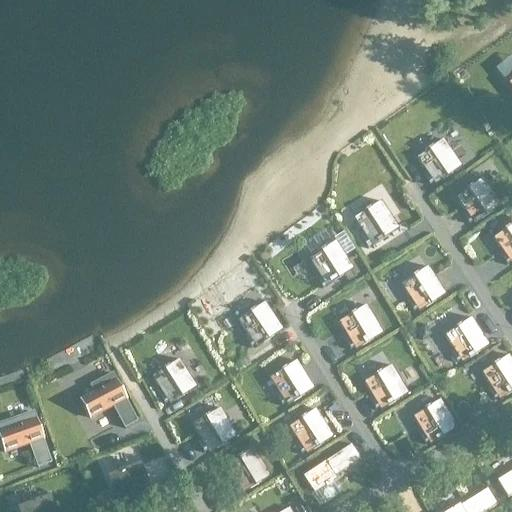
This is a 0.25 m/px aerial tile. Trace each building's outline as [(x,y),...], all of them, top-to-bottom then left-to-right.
[(432,145),(427,149),(427,151),(415,159),(434,187),(461,168),(442,140),(433,146),(432,145)] [(473,228),(500,209),(481,182),(472,188),(471,186),(465,190),(466,192),(454,200),(473,228)] [(380,202),(371,208),(370,207),(364,210),(365,212),(353,220),(371,248),(399,230),(380,202)] [(505,231),(493,239),(511,266),(511,265),(511,225),(510,227),(510,225),(504,229),(505,231)] [(326,288),(353,270),(335,242),(326,248),(325,247),(319,250),(320,252),(307,260),(326,288)] [(411,278),(412,279),(399,288),(418,315),(445,297),(426,269),(418,275),(417,274),(411,278)] [(248,312),(249,313),(237,322),(255,349),(283,331),(264,303),(255,309),(254,308),(248,312)] [(349,316),(350,317),(337,325),(355,353),(383,336),(365,308),(356,313),(355,312),(349,316)] [(456,329),(444,337),(462,364),(489,347),(471,319),(462,325),(461,324),(455,327),(456,329)] [(493,366),(481,374),(499,401),(511,392),(511,361),(508,356),(499,362),(498,361),(492,365),(493,366)] [(169,366),(169,365),(163,369),(163,370),(151,378),(169,406),(196,389),(178,360),(169,366)] [(296,362),(287,368),(286,367),(280,371),(281,372),(268,380),(287,408),(314,391),(296,362)] [(376,376),(363,383),(380,412),(408,396),(391,367),(382,372),(381,371),(375,374),(376,376)] [(112,375),(91,387),(96,397),(82,404),(90,420),(112,408),(123,430),(137,423),(112,375)] [(425,410),(412,418),(430,446),(457,429),(440,401),(431,407),(430,405),(424,409),(425,410)] [(203,417),(204,418),(191,426),(208,454),(237,438),(220,409),(210,414),(210,413),(203,417)] [(300,420),(288,428),(306,456),(334,438),(315,410),(306,416),(305,415),(299,419),(300,420)] [(0,436),(0,441),(4,454),(28,446),(36,469),(50,464),(33,414),(10,421),(14,432),(0,436)] [(351,445),(303,477),(314,493),(324,486),(326,488),(332,484),(331,482),(334,480),(333,478),(361,460),(351,445)] [(238,459),(225,466),(242,495),(270,479),(254,450),(244,455),(243,454),(237,457),(238,459)] [(109,478),(121,510),(151,498),(140,466),(109,478)] [(509,476),(497,483),(507,499),(511,496),(511,472),(509,475),(509,476)] [(449,511),(486,511),(497,506),(487,490),(460,507),(460,505),(449,511)] [(19,510),(19,511),(54,511),(50,498),(19,510)]
